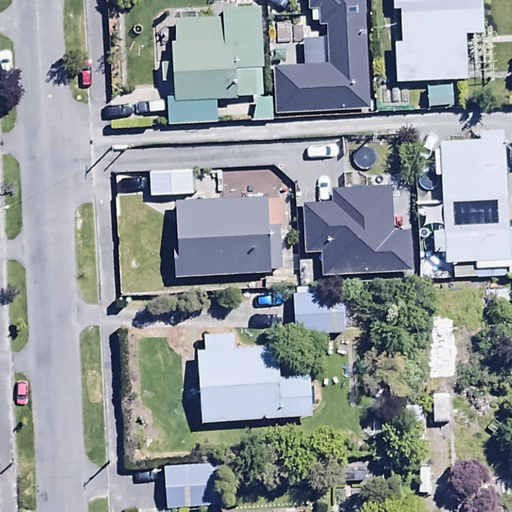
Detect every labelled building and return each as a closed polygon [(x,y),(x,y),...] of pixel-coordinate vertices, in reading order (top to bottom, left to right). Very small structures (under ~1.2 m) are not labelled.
[(364,0),(307,0),(309,14),(312,14),(313,27),(326,26),(328,70),(271,73),(274,117),(370,113),(364,0)] [(390,0),(391,15),(398,14),(399,46),(391,46),(392,87),(467,84),(465,38),(481,38),(479,0),(390,0)] [(261,10),(223,11),(223,20),(176,22),(176,42),(170,42),(171,62),(161,62),(162,84),(175,83),(175,99),(168,100),(169,127),(219,125),(218,100),(263,98),(261,10)] [(511,228),(507,229),(503,134),(475,135),(476,143),(438,145),(439,154),(432,155),(433,178),(439,178),(442,234),(432,234),(433,259),(443,259),(444,265),(475,264),(475,273),(486,273),(486,280),(511,278),(511,228)] [(193,173),(151,174),(151,200),(194,199),(193,173)] [(362,182),(362,191),(333,192),(334,206),(303,207),(305,255),(323,254),(323,278),(409,275),(406,180),(362,182)] [(267,200),(174,205),(177,245),(172,245),(174,280),(271,275),(267,200)] [(294,292),(296,338),(345,336),(344,290),(294,292)] [(198,354),(203,427),(314,420),(311,376),(281,378),(280,349),(234,351),(233,336),(204,338),(205,353),(198,354)] [(221,464),(164,468),(167,511),(224,507),(221,464)]
